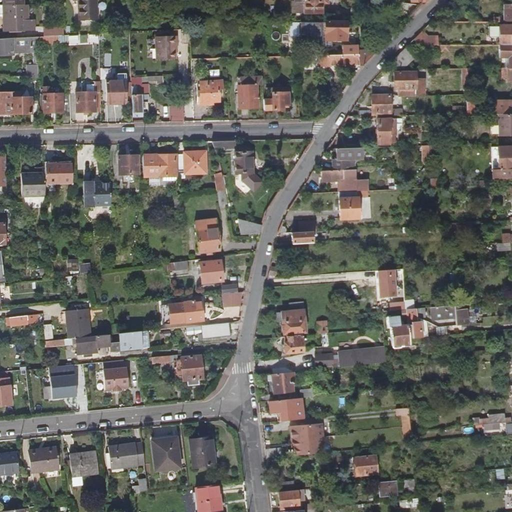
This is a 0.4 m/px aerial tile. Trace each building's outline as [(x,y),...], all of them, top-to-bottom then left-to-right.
[(76,0),(77,20),(96,20),(94,0),(76,0)] [(320,0),(292,0),(292,3),(296,4),(297,15),(321,15),(321,5),(320,0)] [(511,20),(511,3),(503,4),(503,17),(493,17),(493,21),(511,20)] [(26,21),(25,6),(22,6),(1,6),(0,6),(0,17),(2,18),(3,31),(33,30),(33,21),(26,21)] [(325,42),(345,42),(345,24),(320,24),(320,34),(325,34),(325,42)] [(511,25),(497,25),(497,27),(487,27),(487,37),(497,37),(497,45),(511,45),(511,25)] [(61,36),(61,27),(42,28),(42,37),(61,36)] [(190,44),(190,28),(181,28),(182,44),(190,44)] [(436,45),(436,36),(426,36),(421,31),(412,40),(417,46),(436,45)] [(96,42),(95,35),(86,35),(86,43),(96,42)] [(64,43),(64,36),(61,36),(42,37),(35,37),(34,37),(34,44),(64,43)] [(76,44),(75,36),(66,37),(66,44),(76,44)] [(34,44),(34,37),(0,39),(0,55),(11,55),(11,48),(34,46),(34,44)] [(175,60),(174,38),(154,38),(155,61),(175,60)] [(511,45),(497,45),(497,58),(507,58),(508,68),(511,67),(511,45)] [(320,66),(359,65),(359,68),(363,64),(366,61),(376,51),(374,51),(358,51),(358,46),(343,46),(343,52),(339,53),(339,56),(320,57),(320,66)] [(401,70),(413,59),(403,49),(388,65),(393,70),(401,70)] [(36,79),(35,67),(25,68),(25,79),(36,79)] [(347,84),(354,74),(347,73),(342,81),(347,84)] [(423,96),(423,80),(414,79),(414,73),(392,73),(393,90),(397,90),(397,96),(423,96)] [(124,103),(124,81),(115,82),(115,78),(111,79),(111,82),(104,82),(104,104),(124,103)] [(142,113),(141,96),(139,95),(139,94),(138,94),(137,93),(137,83),(137,78),(129,78),(130,117),(140,117),(140,113),(142,113)] [(261,86),(260,78),(248,79),(248,86),(255,86),(261,86)] [(237,111),(255,110),(255,86),(248,86),(248,79),(236,79),(237,111)] [(221,92),(221,81),(199,82),(200,106),(210,106),(210,103),(217,103),(216,92),(221,92)] [(99,111),(98,93),(93,93),(93,83),(79,83),(80,94),(73,94),(73,112),(99,111)] [(40,87),(41,113),(60,112),(59,94),(46,94),(46,87),(40,87)] [(0,114),(29,113),(29,97),(18,97),(18,91),(0,91),(0,114)] [(286,109),(286,96),(270,96),(270,101),(261,101),(261,111),(280,111),(280,109),(286,109)] [(401,116),(401,109),(390,109),(390,96),(374,96),(374,111),(361,111),(361,117),(376,117),(394,116),(401,116)] [(511,101),(494,102),(494,114),(498,114),(511,113),(511,101)] [(473,115),(473,102),(465,102),(465,108),(465,115),(473,115)] [(182,123),(182,108),(180,108),(175,108),(168,108),(168,123),(182,123)] [(511,136),(511,113),(498,114),(498,137),(511,136)] [(395,135),(394,116),(376,117),(376,146),(388,146),(388,145),(392,144),(392,135),(395,135)] [(229,151),(229,142),(207,142),(209,148),(221,148),(222,151),(229,151)] [(511,178),(511,147),(489,148),(491,179),(511,178)] [(354,170),(354,164),(360,164),(360,149),(335,150),(335,161),(332,162),(331,164),(331,171),(354,170)] [(201,174),(201,157),(196,157),(196,153),(179,154),(179,156),(180,174),(201,174)] [(246,176),(246,155),(229,155),(229,176),(246,176)] [(136,174),(136,156),(115,156),(115,175),(136,174)] [(171,157),(139,157),(140,177),(143,177),(143,186),(154,186),(154,177),(157,177),(157,187),(168,187),(168,177),(171,177),(171,157)] [(68,181),(68,165),(44,166),(45,182),(68,181)] [(211,176),(213,193),(214,193),(221,192),(214,167),(212,168),(214,175),(211,176)] [(331,171),(320,172),(321,183),(337,182),(337,193),(338,193),(357,192),(366,192),(365,181),(355,181),(354,170),(331,171)] [(43,196),(42,172),(33,172),(18,172),(18,195),(43,196)] [(108,205),(107,182),(98,182),(91,183),(91,180),(81,180),(82,207),(92,207),(92,205),(108,205)] [(223,206),(221,193),(221,192),(214,193),(215,206),(223,206)] [(358,221),(357,192),(338,193),(339,221),(358,221)] [(258,234),(260,225),(236,219),(240,235),(244,235),(258,234)] [(217,251),(214,220),(193,223),(197,253),(217,251)] [(315,232),(314,222),(297,223),(298,233),(310,232),(315,232)] [(464,235),(464,227),(455,228),(455,236),(464,235)] [(311,243),(310,232),(298,233),(290,234),(291,244),(311,243)] [(511,243),(511,234),(502,235),(502,244),(504,244),(511,243)] [(220,282),(218,261),(209,262),(209,259),(197,260),(200,284),(220,282)] [(72,271),(72,261),(64,261),(64,271),(72,271)] [(186,274),(185,262),(160,265),(161,272),(172,271),(173,275),(186,274)] [(89,272),(89,264),(79,265),(80,273),(89,272)] [(273,277),(276,271),(268,269),(267,270),(266,276),(273,278),(273,277)] [(398,295),(397,280),(388,281),(388,278),(381,279),(383,296),(384,296),(385,305),(382,305),(382,312),(397,311),(396,295),(398,295)] [(234,293),(234,285),(219,287),(220,295),(234,293)] [(198,301),(165,305),(168,325),(200,321),(198,301)] [(304,332),(301,302),(287,304),(288,312),(274,313),(275,323),(280,322),(281,335),(285,334),(285,337),(301,335),(301,333),(304,332)] [(64,311),(66,338),(75,337),(90,336),(88,309),(85,309),(85,305),(74,306),(75,310),(64,311)] [(466,325),(464,305),(431,308),(432,318),(445,317),(445,319),(454,318),(455,326),(466,325)] [(425,316),(425,309),(406,310),(406,318),(425,316)] [(33,322),(32,315),(24,316),(25,323),(33,322)] [(25,323),(24,316),(6,318),(7,325),(25,323)] [(407,340),(407,326),(399,326),(398,317),(385,318),(386,328),(388,328),(389,345),(391,345),(391,351),(400,351),(400,348),(408,347),(407,340)] [(328,333),(327,320),(317,321),(318,334),(328,333)] [(421,338),(420,322),(410,323),(410,325),(407,326),(407,340),(421,338)] [(52,338),(51,323),(43,324),(45,339),(52,338)] [(229,334),(228,323),(203,325),(205,337),(229,334)] [(203,325),(199,326),(200,334),(196,334),(196,338),(205,337),(203,325)] [(200,334),(199,326),(185,328),(185,335),(200,334)] [(139,342),(138,332),(113,334),(90,336),(75,337),(66,338),(45,340),(46,347),(75,344),(76,354),(96,353),(96,347),(108,346),(108,351),(140,348),(139,342)] [(303,350),(301,335),(285,337),(286,343),(283,343),(284,352),(303,350)] [(385,363),(384,348),(338,353),(338,356),(339,368),(383,363),(385,363)] [(331,354),(313,356),(315,367),(330,365),(331,369),(339,368),(338,356),(331,357),(331,354)] [(176,362),(175,356),(149,359),(150,365),(171,362),(176,362)] [(180,380),(178,358),(178,356),(175,356),(176,362),(171,362),(173,380),(180,380)] [(201,378),(198,356),(178,358),(180,380),(184,379),(185,385),(197,384),(196,378),(201,378)] [(122,369),(122,361),(101,363),(103,391),(110,390),(110,392),(119,392),(119,390),(126,389),(124,369),(122,369)] [(49,400),(74,397),(71,366),(47,368),(49,400)] [(291,390),(290,381),(292,381),(291,372),(265,375),(266,383),(270,382),(272,393),(291,390)] [(0,407),(10,407),(7,378),(0,378),(0,407)] [(313,397),(312,389),(298,391),(299,398),(313,397)] [(302,419),(299,398),(267,402),(269,413),(278,412),(279,422),(302,419)] [(37,404),(29,405),(30,414),(38,414),(37,404)] [(503,423),(502,414),(486,416),(486,424),(503,423)] [(321,438),(320,424),(287,427),(288,441),(321,438)] [(213,450),(211,433),(208,434),(208,437),(193,439),(186,440),(189,468),(212,465),(211,459),(217,459),(216,450),(213,450)] [(176,468),(172,437),(147,440),(151,471),(176,468)] [(321,438),(288,441),(289,448),(291,448),(292,457),(318,454),(317,446),(322,445),(321,438)] [(108,468),(141,464),(139,443),(106,448),(108,468)] [(54,471),(51,449),(25,452),(28,474),(54,471)] [(280,458),(279,450),(263,452),(264,460),(280,458)] [(96,474),(93,453),(66,456),(69,477),(96,474)] [(0,474),(16,473),(13,454),(0,455),(0,474)] [(377,475),(375,455),(355,457),(357,477),(377,475)] [(281,466),(280,459),(270,460),(271,468),(281,466)] [(510,480),(509,469),(502,470),(503,481),(510,480)] [(145,494),(143,478),(135,479),(136,486),(137,494),(145,494)] [(293,491),(292,482),(277,484),(278,492),(293,491)] [(201,511),(220,510),(217,485),(193,488),(196,511),(201,511)] [(137,494),(136,486),(129,487),(130,495),(131,495),(137,494)] [(297,508),(296,496),(301,496),(300,490),(293,491),(278,492),(276,493),(279,510),(297,508)] [(419,507),(418,499),(400,501),(402,509),(407,508),(407,509),(419,507)]
